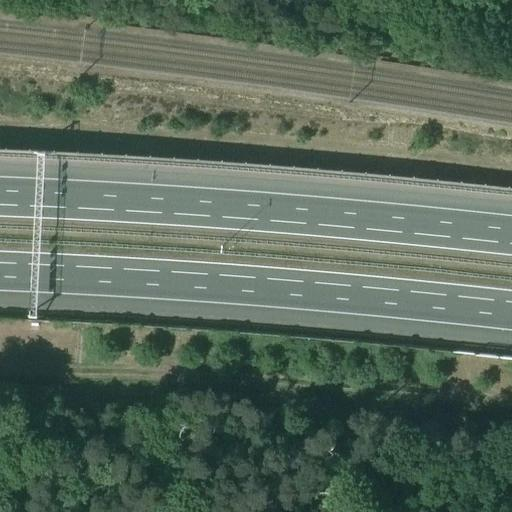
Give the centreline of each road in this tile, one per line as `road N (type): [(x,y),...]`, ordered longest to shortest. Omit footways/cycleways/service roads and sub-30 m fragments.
road 1 (motorway): [(0,271),(511,311)]
road 2 (motorway): [(511,238),(0,200)]
